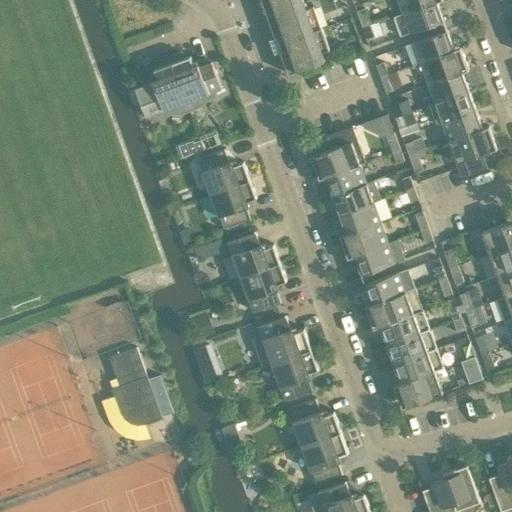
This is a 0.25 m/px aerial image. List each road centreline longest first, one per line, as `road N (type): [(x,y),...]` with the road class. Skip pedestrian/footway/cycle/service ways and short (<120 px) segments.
road 1 (residential): [(382,456),(263,120),(220,10),(206,2)]
road 2 (residential): [(382,456),(511,423)]
